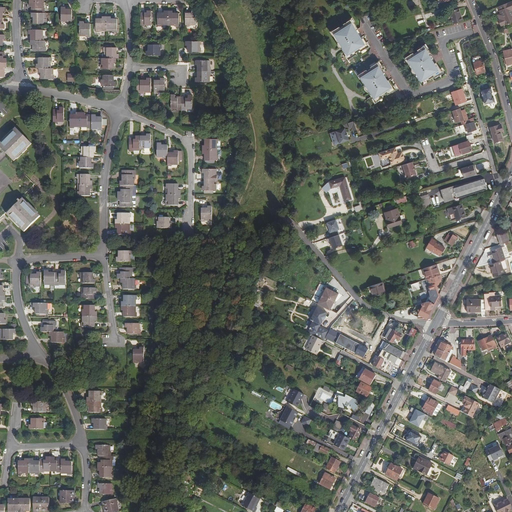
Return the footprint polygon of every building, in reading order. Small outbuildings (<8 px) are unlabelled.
[(43,2),(30,2),(30,6),(33,6),(33,8),(32,8),(32,11),(32,13),(44,13),(44,9),(43,8),(43,2)] [(502,25),(505,24),(507,24),(508,24),(510,23),(511,21),(511,4),(511,5),(509,2),(498,7),(499,11),(500,11),(501,13),(497,15),(498,17),(499,16),(500,18),(499,19),(499,20),(501,25),(502,25)] [(61,19),(67,19),(67,20),(72,20),(72,9),(67,9),(67,10),(65,10),(65,7),(61,7),(61,19)] [(450,12),(453,24),(462,21),(459,9),(450,12)] [(141,13),(141,26),(145,26),(145,24),(152,25),(152,11),(147,11),(147,15),(145,15),(145,13),(141,13)] [(162,25),(168,25),(168,11),(164,11),(164,15),(162,15),(162,13),(157,13),(157,26),(162,26),(162,25)] [(173,11),(168,11),(168,25),(175,25),(174,26),(179,26),(179,13),(175,13),(175,15),(172,15),(173,11)] [(191,11),(191,15),(189,15),(189,14),(185,14),(185,26),(189,26),(189,25),(195,25),(195,12),(191,11)] [(44,13),(32,13),(32,17),(35,17),(35,19),(34,19),(34,21),(34,23),(46,23),(46,19),(45,19),(45,13),(44,13)] [(106,30),(107,17),(102,17),(102,20),(100,20),(100,19),(96,19),(96,31),(100,31),(100,30),(106,30)] [(107,17),(106,30),(113,30),(113,31),(117,31),(117,19),(113,19),(113,20),(111,20),(111,17),(107,17)] [(352,25),(350,21),(349,22),(344,25),(345,26),(341,28),(340,27),(336,30),(334,31),(336,35),(335,36),(347,55),(349,54),(352,58),(353,57),(357,54),(357,53),(361,50),(361,51),(365,49),(367,48),(365,45),(367,43),(363,37),(361,38),(357,31),(359,30),(355,24),(355,23),(352,25)] [(86,36),(90,36),(90,24),(86,24),(86,25),(84,25),(84,22),(80,22),(80,35),(86,35),(86,36)] [(31,38),(31,41),(44,41),(44,36),(43,36),(43,30),(30,30),(30,34),(33,34),(33,36),(32,36),(31,38)] [(44,41),(31,41),(31,45),(34,45),(34,47),(33,47),(33,49),(33,51),(46,51),(45,47),(45,41),(44,41)] [(199,48),(199,41),(186,41),(186,45),(189,46),(189,48),(187,48),(187,52),(200,52),(200,48),(199,48)] [(147,56),(160,56),(160,49),(161,49),(161,45),(149,45),(149,49),(150,49),(150,51),(147,51),(147,56)] [(105,58),(118,58),(118,54),(115,54),(115,52),(116,52),(116,47),(104,47),(104,52),(105,52),(105,58)] [(426,51),(423,47),(422,48),(418,51),(418,52),(414,54),(414,53),(410,56),(408,57),(410,60),(408,62),(420,81),(421,81),(423,80),(425,84),(427,83),(431,80),(430,79),(434,76),(435,77),(439,75),(440,74),(438,70),(440,69),(436,62),(434,64),(430,57),(432,55),(428,49),(426,51)] [(511,64),(511,49),(503,51),(507,65),(511,64)] [(481,55),(472,57),(477,74),(485,72),(481,55)] [(39,68),(50,68),(50,62),(51,62),(51,58),(39,58),(39,62),(40,62),(40,64),(37,64),(37,68),(39,68)] [(118,58),(105,58),(105,64),(104,64),(104,68),(116,68),(116,64),(115,64),(115,62),(118,62),(118,58)] [(198,67),(198,71),(210,71),(210,67),(209,67),(209,61),(196,61),(196,65),(199,65),(199,67),(198,67)] [(379,67),(377,64),(375,65),(371,67),(372,68),(368,71),(367,70),(363,73),(361,74),(364,77),(361,78),(362,78),(374,98),(376,97),(378,100),(380,100),(384,97),(383,96),(387,93),(388,94),(392,92),(394,91),(391,87),(394,86),(390,80),(388,81),(383,74),(385,72),(381,66),(379,67)] [(50,68),(39,68),(39,72),(42,72),(42,74),(41,74),(41,77),(41,79),(54,79),(54,74),(53,74),(53,68),(50,68)] [(210,76),(210,71),(198,71),(198,76),(199,76),(199,78),(196,78),(195,82),(209,82),(209,76),(210,76)] [(113,80),(113,76),(101,75),(101,80),(102,80),(102,86),(115,86),(115,82),(112,82),(112,80),(113,80)] [(141,92),(145,93),(145,92),(151,92),(151,78),(147,78),(147,81),(145,81),(145,80),(141,80),(141,92)] [(154,80),(154,93),(159,93),(159,92),(165,92),(165,79),(161,79),(161,81),(159,81),(159,80),(154,80)] [(491,92),(492,92),(491,87),(480,89),(484,104),(494,101),(493,96),(492,96),(491,92)] [(462,89),(451,92),(456,105),(466,102),(462,89)] [(175,109),(181,109),(182,97),(177,97),(177,98),(175,98),(175,95),(170,95),(170,111),(175,111),(175,109)] [(186,97),(182,97),(181,109),(188,110),(188,111),(192,111),(192,96),(188,96),(188,99),(186,98),(186,97)] [(461,111),(460,108),(452,111),(456,123),(461,121),(462,125),(474,121),(473,118),(468,119),(465,109),(461,111)] [(54,111),(53,123),(58,123),(58,122),(64,122),(64,109),(62,109),(60,109),(60,112),(58,112),(58,111),(54,111)] [(81,127),(81,113),(79,113),(77,113),(77,116),(74,116),(74,115),(70,115),(70,128),(74,128),(74,127),(81,127)] [(92,128),(92,115),(89,115),(87,115),(87,117),(85,117),(85,113),(81,113),(81,127),(87,127),(87,128),(92,128)] [(92,115),(92,128),(92,130),(99,130),(99,131),(102,130),(103,117),(101,117),(98,117),(98,119),(96,119),(96,115),(92,115)] [(474,121),(459,126),(461,130),(466,128),(468,132),(476,130),(474,121)] [(501,124),(490,127),(494,142),(503,140),(501,132),(503,132),(501,124)] [(16,128),(0,143),(0,147),(6,153),(14,161),(31,144),(16,128)] [(344,128),(328,133),(333,146),(348,141),(344,128)] [(145,137),(140,137),(140,150),(145,150),(145,148),(151,148),(151,136),(147,135),(147,138),(145,138),(145,137)] [(140,150),(140,137),(136,137),(136,141),(134,141),(134,139),(129,139),(129,152),(133,152),(133,150),(140,151),(140,150)] [(203,151),(216,151),(216,144),(218,144),(218,140),(215,140),(215,138),(209,138),(209,140),(205,140),(205,144),(206,144),(206,146),(203,146),(203,151)] [(453,146),(450,147),(453,157),(472,151),(469,141),(453,146)] [(168,158),(168,153),(168,145),(164,145),(164,146),(161,146),(162,143),(157,143),(157,157),(164,157),(164,158),(168,158)] [(401,145),(380,152),(384,167),(406,160),(401,145)] [(81,158),(91,158),(94,158),(94,155),(94,153),(93,153),(93,151),(96,151),(96,147),(82,147),(82,153),(81,153),(81,158)] [(172,153),(168,153),(168,158),(168,166),(172,166),(172,164),(179,165),(179,160),(182,160),(182,151),(179,151),(174,151),(174,155),(172,155),(172,153)] [(216,151),(203,151),(203,155),(206,155),(206,157),(205,157),(205,161),(217,162),(217,157),(216,157),(216,151)] [(91,158),(81,158),(79,158),(79,162),(80,162),(80,168),(93,168),(93,166),(93,164),(90,164),(90,162),(91,162),(91,158)] [(414,165),(413,161),(397,166),(400,176),(410,173),(410,176),(416,174),(415,170),(414,165)] [(464,178),(476,174),(473,165),(462,168),(464,178)] [(205,175),(205,180),(217,180),(217,175),(216,175),(216,169),(203,169),(203,173),(206,173),(206,175),(205,175)] [(79,185),(92,185),(92,183),(92,181),(89,181),(89,179),(90,179),(90,175),(78,175),(78,179),(79,179),(79,185)] [(120,186),(133,186),(133,179),(134,179),(134,175),(122,175),(122,179),(123,179),(123,181),(120,181),(120,186)] [(345,177),(330,182),(332,188),(340,186),(345,201),(351,199),(345,177)] [(446,198),(448,201),(454,199),(453,196),(456,195),(457,198),(487,189),(484,179),(454,188),(453,186),(441,190),(444,198),(446,198)] [(217,184),(217,180),(205,180),(205,184),(206,184),(206,186),(203,186),(203,190),(205,190),(205,193),(213,193),(213,190),(216,190),(216,184),(217,184)] [(167,188),(167,195),(180,195),(180,190),(179,190),(177,190),(177,189),(179,189),(179,184),(166,184),(166,188),(167,188)] [(92,185),(79,185),(79,192),(78,192),(78,196),(90,197),(90,192),(89,192),(89,190),(92,190),(92,188),(92,185)] [(117,192),(117,197),(131,197),(135,197),(136,197),(136,186),(133,186),(120,186),(120,190),(121,190),(121,192),(117,192)] [(428,194),(420,197),(421,201),(419,202),(420,204),(422,204),(423,209),(431,206),(428,194)] [(180,199),(180,195),(167,195),(167,202),(166,202),(166,206),(179,206),(179,202),(177,202),(177,199),(179,199),(180,199)] [(135,208),(135,197),(131,197),(117,197),(117,201),(121,201),(121,203),(120,203),(120,207),(135,208)] [(40,217),(23,199),(7,214),(25,232),(31,225),(40,217)] [(355,213),(364,210),(362,201),(359,202),(360,205),(354,207),(355,213)] [(453,207),(457,219),(466,216),(462,204),(453,207)] [(206,221),(206,220),(212,220),(212,207),(207,207),(207,210),(206,210),(206,209),(202,209),(201,221),(206,221)] [(398,209),(385,213),(387,218),(386,219),(389,228),(402,224),(398,209)] [(116,220),(116,224),(130,225),(130,218),(131,218),(131,214),(118,214),(118,218),(120,218),(120,220),(116,220)] [(169,218),(157,218),(157,223),(158,223),(158,229),(171,229),(171,225),(168,225),(168,223),(169,223),(169,218)] [(325,221),(331,248),(341,245),(335,219),(325,221)] [(130,231),(130,225),(116,224),(116,229),(120,229),(120,231),(118,231),(118,235),(131,235),(131,231),(130,231)] [(507,232),(497,235),(499,244),(509,241),(507,232)] [(448,234),(444,240),(453,245),(458,237),(453,235),(452,237),(448,234)] [(436,241),(432,239),(427,249),(430,251),(431,250),(440,255),(445,248),(435,242),(436,241)] [(492,254),(495,262),(500,261),(505,259),(504,255),(501,247),(491,250),(492,254)] [(132,256),(132,251),(119,251),(119,256),(120,256),(120,258),(117,258),(117,262),(132,262),(132,256)] [(495,262),(491,263),(489,264),(493,276),(504,273),(500,261),(495,262)] [(436,264),(423,269),(427,279),(440,275),(436,264)] [(121,279),(131,279),(131,273),(132,273),(132,268),(120,268),(120,272),(122,272),(121,274),(118,274),(118,279),(121,279)] [(49,275),(49,273),(49,272),(45,271),(45,285),(51,285),(51,286),(55,286),(55,273),(51,273),(51,275),(49,275)] [(59,275),(59,274),(59,273),(55,273),(55,286),(59,286),(59,285),(65,285),(66,285),(66,272),(62,271),(62,274),(62,275),(59,275)] [(31,284),(31,286),(31,287),(35,287),(35,286),(41,286),(41,273),(37,272),(37,276),(35,276),(35,275),(31,275),(31,276),(27,276),(27,284),(31,284)] [(82,277),(82,284),(95,284),(95,280),(92,280),(92,278),(94,278),(94,273),(81,273),(81,277),(82,277)] [(440,275),(427,279),(426,280),(429,290),(438,287),(437,285),(439,285),(440,282),(439,280),(442,279),(440,275)] [(131,279),(121,279),(121,283),(124,283),(124,285),(123,285),(123,289),(136,289),(136,285),(135,285),(135,279),(131,279)] [(370,286),(373,297),(386,293),(383,282),(370,286)] [(409,291),(419,290),(419,283),(409,284),(409,291)] [(318,304),(328,309),(337,292),(327,287),(325,291),(320,301),(318,304)] [(81,299),(94,299),(94,294),(93,294),(93,293),(96,293),(96,288),(82,288),(82,295),(81,295),(81,299)] [(484,294),(486,311),(491,310),(490,307),(495,307),(501,306),(500,295),(494,296),(494,292),(488,293),(488,294),(484,294)] [(122,307),(135,307),(135,300),(136,300),(136,296),(124,296),(124,300),(125,300),(125,302),(122,302),(122,307)] [(481,299),(467,299),(467,312),(481,312),(481,299)] [(422,308),(416,305),(412,314),(418,317),(419,315),(427,319),(434,304),(429,301),(425,303),(422,308)] [(48,310),(48,303),(34,303),(34,308),(37,308),(38,310),(37,310),(37,314),(49,314),(49,310),(48,310)] [(83,316),(97,316),(97,312),(94,312),(94,310),(95,310),(95,306),(83,306),(83,310),(84,310),(83,316)] [(135,307),(122,307),(122,311),(125,311),(125,313),(124,313),(124,317),(136,317),(136,313),(135,313),(135,307)] [(311,330),(309,333),(324,340),(328,330),(319,327),(326,312),(314,307),(305,327),(311,330)] [(97,316),(83,316),(83,323),(83,327),(95,327),(95,323),(94,323),(94,321),(97,321),(97,316)] [(50,332),(55,332),(55,326),(56,326),(56,322),(44,322),(44,325),(45,325),(45,328),(42,328),(41,332),(50,332)] [(128,334),(140,334),(140,330),(139,330),(139,324),(126,324),(126,328),(129,328),(129,330),(128,330),(128,334)] [(410,327),(407,335),(412,337),(416,330),(410,327)] [(15,334),(15,329),(2,329),(2,336),(1,336),(1,340),(13,340),(13,338),(13,336),(12,336),(12,334),(15,334)] [(393,330),(388,340),(393,343),(395,339),(398,341),(402,335),(393,330)] [(55,332),(50,332),(50,336),(53,337),(53,339),(52,339),(52,343),(64,343),(64,339),(63,339),(63,332),(55,332)] [(340,335),(336,343),(363,358),(368,349),(340,335)] [(501,338),(500,336),(497,338),(501,348),(511,344),(507,335),(501,338)] [(324,342),(323,341),(313,336),(306,350),(316,355),(318,350),(317,350),(320,344),(321,345),(322,345),(324,342)] [(497,347),(492,336),(479,342),(483,351),(487,349),(492,346),(493,348),(497,347)] [(438,340),(430,354),(434,356),(442,342),(438,340)] [(474,340),(461,340),(461,350),(461,356),(466,356),(466,350),(474,350),(474,340)] [(443,342),(442,342),(434,356),(447,363),(453,351),(452,350),(453,349),(452,348),(452,347),(450,346),(451,345),(443,341),(443,342)] [(382,350),(399,358),(402,352),(386,343),(382,350)] [(137,361),(144,361),(144,348),(139,348),(139,351),(137,351),(137,350),(133,350),(133,362),(137,362),(137,361)] [(399,358),(382,350),(381,353),(385,355),(383,358),(398,365),(401,360),(399,358)] [(453,356),(449,364),(461,370),(461,362),(458,361),(455,359),(456,358),(453,356)] [(383,361),(376,357),(374,361),(372,365),(380,370),(381,367),(380,367),(383,361)] [(451,371),(448,369),(434,363),(430,371),(439,376),(437,379),(445,383),(447,379),(445,378),(447,376),(448,377),(451,371)] [(359,379),(365,369),(362,368),(356,377),(359,379)] [(376,375),(365,369),(359,379),(368,384),(372,378),(374,379),(376,375)] [(434,380),(429,391),(428,391),(435,395),(436,394),(438,390),(442,392),(444,387),(440,385),(441,384),(434,380)] [(466,393),(471,383),(467,381),(464,387),(461,386),(459,390),(466,393)] [(371,387),(361,382),(359,386),(358,388),(356,391),(367,397),(371,387)] [(501,390),(490,384),(487,390),(486,390),(485,393),(485,394),(483,399),(494,404),(501,390)] [(448,393),(455,396),(457,389),(450,386),(448,393)] [(294,389),(289,403),(300,406),(305,392),(294,389)] [(326,402),(331,404),(335,397),(317,389),(312,400),(324,406),(326,402)] [(87,402),(101,402),(101,396),(102,396),(102,392),(90,392),(89,396),(91,396),(91,398),(87,398),(87,402)] [(356,400),(346,395),(345,398),(339,396),(339,407),(344,408),(346,406),(347,407),(349,406),(354,410),(357,406),(354,403),(356,400)] [(463,413),(471,417),(478,403),(465,396),(462,402),(465,404),(464,407),(465,407),(463,413)] [(432,414),(438,403),(429,398),(423,409),(432,414)] [(46,408),(45,402),(32,402),(32,406),(35,406),(35,408),(34,408),(34,413),(46,413),(47,408),(46,408)] [(101,402),(87,402),(87,406),(90,406),(90,409),(89,409),(89,413),(102,413),(102,409),(101,409),(101,402)] [(442,405),(438,403),(432,414),(436,416),(442,405)] [(456,418),(460,411),(448,405),(446,409),(452,413),(451,415),(456,418)] [(287,406),(281,420),(293,425),(299,411),(287,406)] [(315,411),(308,408),(306,413),(313,416),(315,411)] [(351,419),(342,414),(340,417),(349,422),(351,419)] [(307,426),(311,420),(303,416),(300,422),(307,426)] [(440,422),(458,432),(460,427),(442,418),(440,422)] [(500,427),(507,423),(505,418),(493,424),(497,431),(501,429),(500,427)] [(30,429),(43,429),(43,423),(44,423),(44,419),(32,419),(32,423),(33,423),(33,425),(30,425),(30,429)] [(95,430),(107,430),(107,425),(106,425),(106,419),(93,419),(93,423),(96,423),(96,425),(94,425),(95,430)] [(321,425),(336,432),(338,429),(333,427),(336,422),(332,420),(331,423),(324,420),(321,425)] [(431,425),(427,423),(423,431),(430,434),(436,423),(433,422),(431,425)] [(361,430),(352,425),(349,430),(351,431),(348,437),(355,440),(361,430)] [(310,430),(306,438),(314,441),(318,433),(310,430)] [(501,430),(497,432),(502,442),(503,441),(509,454),(511,452),(511,443),(509,436),(508,436),(506,431),(502,433),(501,430)] [(410,431),(406,440),(416,446),(421,437),(410,431)] [(322,446),(327,448),(331,440),(318,433),(314,441),(317,443),(322,446)] [(438,433),(434,440),(435,441),(444,445),(448,439),(438,433)] [(347,444),(349,439),(342,436),(340,434),(334,445),(344,450),(346,446),(347,444)] [(322,446),(317,443),(313,451),(318,453),(319,450),(322,446)] [(489,454),(486,456),(489,462),(503,455),(498,444),(487,449),(489,454)] [(101,456),(111,457),(111,452),(110,452),(110,446),(97,446),(97,450),(100,450),(100,452),(99,452),(99,456),(101,456)] [(322,446),(319,450),(327,454),(330,450),(327,448),(322,446)] [(453,456),(444,451),(439,460),(448,465),(453,456)] [(111,457),(101,456),(101,461),(102,461),(102,463),(99,463),(99,467),(112,467),(112,461),(113,461),(113,457),(111,457)] [(331,457),(326,468),(335,473),(340,462),(331,457)] [(432,463),(419,457),(413,468),(426,475),(432,463)] [(50,472),(50,458),(46,458),(46,461),(44,461),(44,460),(40,460),(40,462),(39,472),(44,473),(44,472),(50,472)] [(61,473),(61,460),(57,460),(57,461),(55,461),(55,458),(50,458),(50,472),(57,472),(57,473),(61,473)] [(309,465),(311,462),(305,459),(302,465),(304,466),(303,467),(309,470),(311,466),(309,465)] [(484,459),(475,465),(478,470),(487,464),(484,459)] [(29,473),(29,460),(25,460),(25,463),(23,463),(22,461),(18,461),(18,474),(22,474),(22,473),(29,473)] [(39,474),(39,472),(40,462),(33,461),(33,460),(29,460),(29,473),(35,473),(35,474),(39,474)] [(61,460),(61,473),(61,474),(67,474),(68,475),(72,475),(72,462),(68,462),(68,463),(65,463),(65,460),(61,460)] [(311,466),(309,470),(307,473),(312,476),(315,470),(316,468),(317,465),(311,462),(309,465),(311,466)] [(391,464),(385,475),(397,481),(402,470),(391,464)] [(112,467),(99,467),(99,471),(102,471),(102,474),(100,474),(100,478),(113,478),(113,474),(112,474),(112,467)] [(330,489),(335,478),(325,473),(325,474),(323,473),(319,481),(320,482),(319,484),(330,489)] [(307,486),(309,482),(295,474),(294,476),(299,479),(297,481),(307,486)] [(389,485),(375,478),(370,486),(375,488),(374,491),(378,493),(377,495),(382,498),(389,485)] [(100,490),(100,495),(113,495),(113,490),(112,490),(112,484),(98,484),(98,488),(101,488),(101,490),(100,490)] [(61,488),(59,488),(59,500),(71,500),(71,492),(74,492),(74,488),(61,488)] [(331,493),(321,488),(320,490),(325,493),(324,494),(330,496),(331,493)] [(260,498),(249,492),(242,506),(254,511),(255,510),(254,510),(260,498)] [(315,495),(312,493),(310,497),(322,504),(326,497),(316,492),(315,495)] [(367,500),(367,501),(375,505),(379,498),(374,495),(374,496),(370,494),(366,500),(367,500)] [(439,499),(428,494),(423,504),(433,510),(439,499)] [(33,495),(33,509),(37,509),(37,506),(46,506),(46,495),(33,495)] [(12,508),(18,508),(18,496),(7,496),(7,509),(12,509),(12,508)] [(18,496),(18,508),(18,510),(24,510),(24,508),(30,508),(30,496),(18,496)] [(105,511),(115,511),(120,511),(117,499),(106,501),(108,509),(105,509),(105,511)] [(510,511),(511,510),(511,507),(508,499),(494,505),(497,511),(510,511)] [(277,502),(275,506),(284,511),(286,507),(277,502)]
